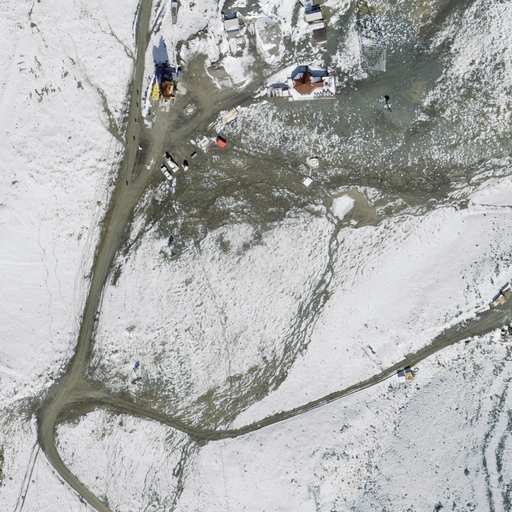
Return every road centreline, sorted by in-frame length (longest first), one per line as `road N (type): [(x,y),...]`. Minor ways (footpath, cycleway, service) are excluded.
road 1 (track): [(131,147),(80,358),(38,427),(48,454),(99,511)]
road 2 (track): [(145,0),(131,147)]
